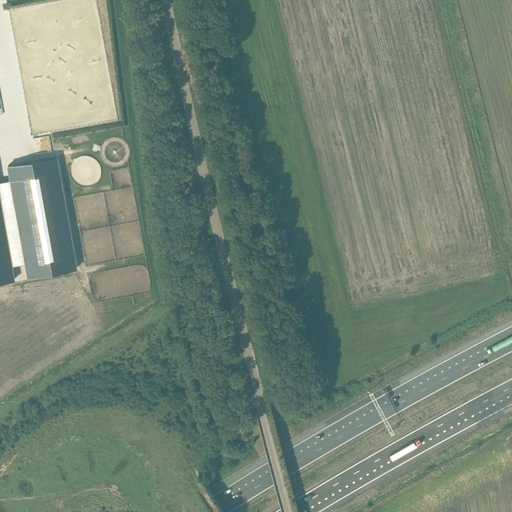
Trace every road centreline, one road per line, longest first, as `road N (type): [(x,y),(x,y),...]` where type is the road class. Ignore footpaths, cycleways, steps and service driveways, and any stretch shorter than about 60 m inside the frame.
road 1 (unclassified): [(288,511),(165,0)]
road 2 (motorway): [(511,342),(214,511)]
road 3 (motorway): [(288,511),(511,387)]
